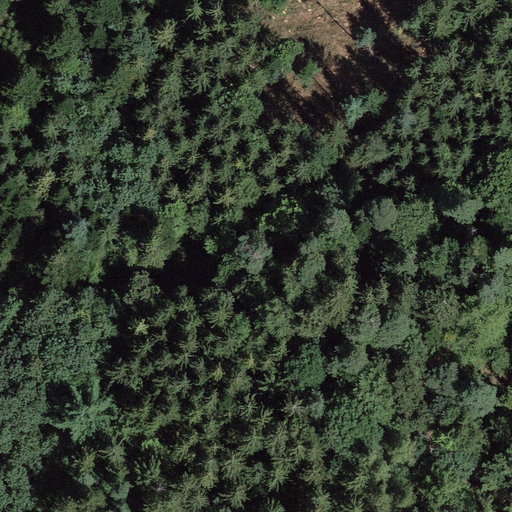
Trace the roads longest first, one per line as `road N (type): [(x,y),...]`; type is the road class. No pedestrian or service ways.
road 1 (track): [(0,295),(166,284),(207,290),(511,484)]
road 2 (track): [(433,0),(316,232),(166,284)]
